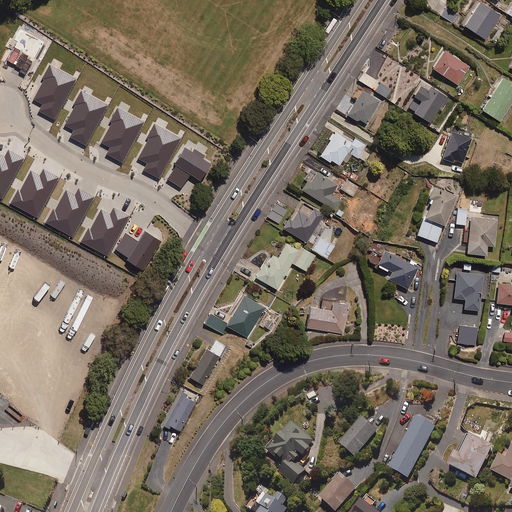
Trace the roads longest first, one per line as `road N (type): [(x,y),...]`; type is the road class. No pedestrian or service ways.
road 1 (secondary): [(382,0),(186,311),(94,511)]
road 2 (tertiary): [(169,511),(234,409),(295,366),(381,354),(511,383)]
road 3 (secondary): [(70,511),(129,376),(204,242)]
road 4 (secondary): [(204,242),(359,0)]
road 5 (residential): [(204,242),(144,193),(73,163),(1,108)]
